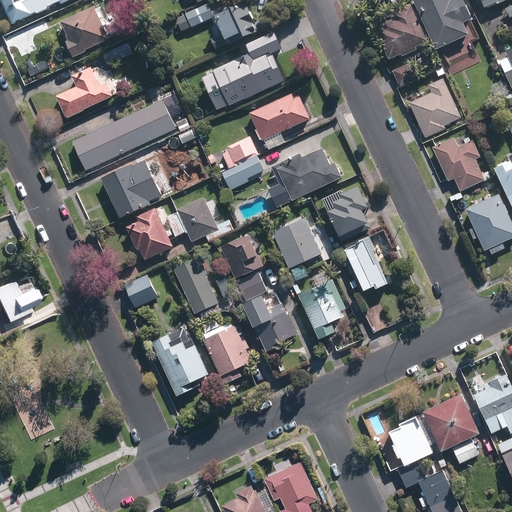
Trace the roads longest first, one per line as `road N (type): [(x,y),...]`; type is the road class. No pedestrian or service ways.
road 1 (residential): [(318,398),(165,466),(0,108)]
road 2 (residential): [(320,0),(469,329)]
road 3 (residential): [(469,329),(318,398)]
road 4 (residential): [(318,398),(370,511)]
